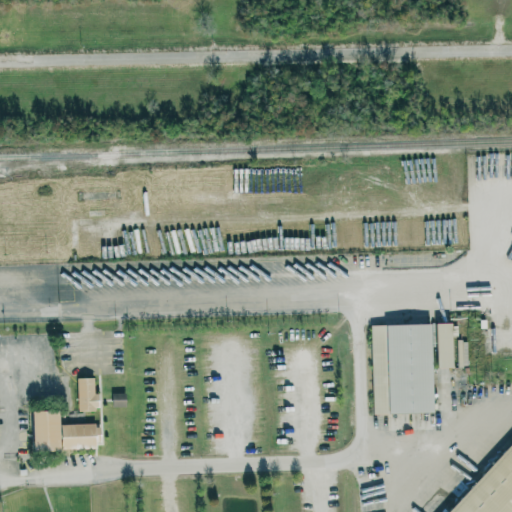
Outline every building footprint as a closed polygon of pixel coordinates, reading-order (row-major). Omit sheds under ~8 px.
[(432,411),(374,413),(371,325),(429,323),(432,411)] [(433,368),(449,368),(448,323),(432,323),(433,368)] [(76,377),(78,410),(98,409),(96,376),(76,377)] [(122,407),(123,393),(109,393),(109,407),(122,407)] [(31,411),(56,410),(64,448),(33,452),(31,411)] [(63,423),(95,423),(95,448),(64,448),(63,423)] [(511,511),(511,441),(441,511),(511,511)]
